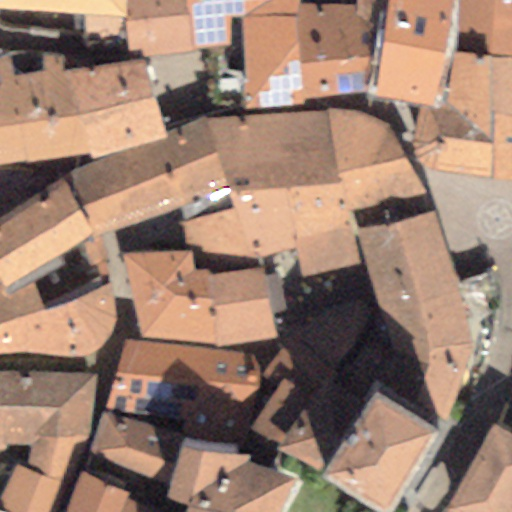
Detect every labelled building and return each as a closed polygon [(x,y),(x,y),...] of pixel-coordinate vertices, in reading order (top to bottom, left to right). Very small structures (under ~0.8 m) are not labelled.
[(0,0),(0,11),(87,9),(88,56),(175,52),(173,0),(0,0)] [(173,0),(175,52),(228,46),(226,17),(246,18),(248,78),(216,77),(217,111),(310,102),(307,0),(173,0)] [(307,0),(310,102),(386,86),(394,99),(436,99),(445,0),(307,0)] [(511,0),(458,0),(458,47),(511,55),(511,0)] [(511,55),(458,47),(454,109),(429,110),(425,164),(511,176),(511,55)] [(0,165),(74,164),(163,134),(139,66),(0,64),(0,165)] [(367,126),(245,131),(259,247),(299,239),(304,277),(367,264),(357,233),(424,211),(395,155),(367,126)] [(201,135),(74,187),(94,238),(184,208),(186,261),(259,247),(245,131),(201,135)] [(0,299),(25,287),(63,271),(61,257),(94,238),(74,187),(0,234),(0,299)] [(424,211),(357,233),(367,264),(374,288),(398,360),(392,368),(381,386),(440,425),(462,362),(457,320),(442,270),(424,211)] [(186,261),(139,263),(152,339),(273,331),(259,247),(186,261)] [(40,320),(25,287),(0,299),(0,349),(88,346),(104,305),(40,320)] [(264,429),(324,471),(381,386),(392,368),(368,352),(369,314),(340,320),(305,340),(276,377),(295,388),(264,429)] [(256,369),(132,353),(111,420),(97,459),(188,495),(182,511),(141,511),(89,481),(78,511),(274,511),(286,487),(238,464),(256,369)] [(0,371),(0,467),(7,452),(34,451),(0,511),(57,511),(88,436),(87,378),(0,371)] [(440,425),(381,386),(324,471),(384,510),(440,425)] [(511,511),(511,450),(495,442),(461,510),(464,511),(511,511)]
